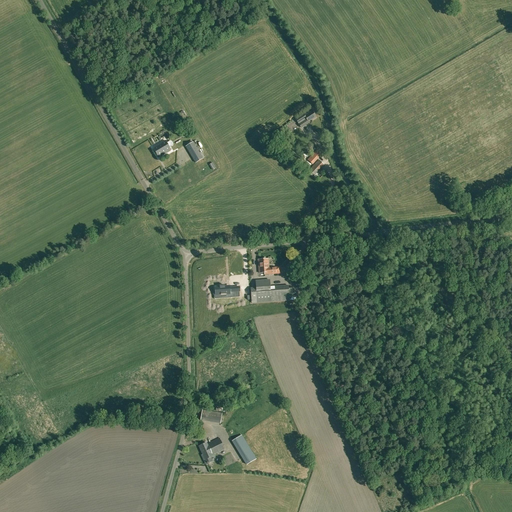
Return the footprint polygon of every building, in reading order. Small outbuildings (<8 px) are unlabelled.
[(316,117),(314,114),(312,110),(304,115),(303,114),(295,119),(297,122),(299,125),(307,120),(308,123),(316,117)] [(187,137),(179,141),(183,147),(188,145),(187,142),(189,141),(187,137)] [(159,157),(171,150),(169,147),(173,145),(173,144),(172,141),(170,141),(166,143),(165,141),(153,148),(159,157)] [(193,143),(186,148),(196,163),(202,159),(193,143)] [(312,177),(324,164),(319,160),(307,172),(312,177)] [(264,274),(269,274),(280,273),(279,267),(269,268),(268,259),(258,260),(259,273),(264,273),(264,274)] [(273,287),(270,287),(270,279),(255,281),(256,288),(251,289),(252,303),(262,302),(271,302),(289,300),(289,298),(293,298),(293,289),(289,289),(289,286),(283,286),(273,287)] [(215,287),(215,295),(239,293),(239,292),(239,287),(229,288),(229,286),(224,286),(224,285),(219,286),(219,287),(215,287)] [(222,414),(202,410),(200,420),(220,424),(222,414)] [(232,441),(242,458),(246,465),(256,459),(242,435),(232,441)] [(212,455),(224,449),(219,438),(207,444),(206,443),(199,446),(204,458),(203,459),(206,464),(212,461),(210,457),(212,456),(212,455)]
